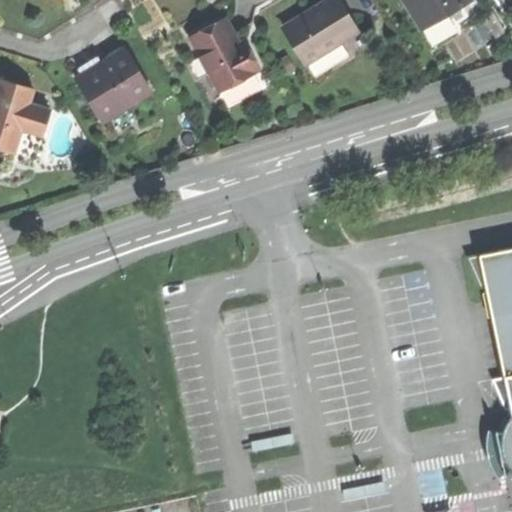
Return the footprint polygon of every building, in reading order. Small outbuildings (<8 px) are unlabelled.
[(282,28),(304,64),(355,33),(335,0),(327,0),(313,9),(282,28)] [(400,0),(420,31),(469,1),(468,0),(400,0)] [(511,0),(492,0),(504,19),(511,9),(511,0)] [(189,34),(218,91),(258,70),(243,41),(237,44),(230,30),(223,17),(189,34)] [(74,75),(100,119),(149,90),(123,46),(97,62),(74,75)] [(0,145),(8,147),(13,123),(43,130),(49,105),(28,100),(32,84),(0,76),(0,145)] [(487,288),(505,379),(511,377),(511,249),(480,256),(487,288)] [(481,289),(487,288),(480,256),(467,259),(481,289)] [(506,411),(511,410),(505,379),(492,381),(506,411)] [(247,439),(250,453),(298,443),(296,430),(247,439)] [(340,490),(343,504),(393,493),(390,480),(340,490)]
